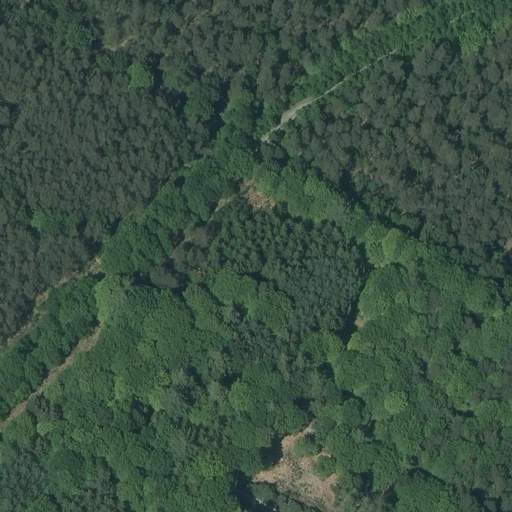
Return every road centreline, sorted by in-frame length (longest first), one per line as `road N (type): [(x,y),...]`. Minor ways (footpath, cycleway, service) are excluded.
road 1 (unclassified): [(0,393),(243,156),(375,66),(507,0)]
road 2 (track): [(511,309),(23,0)]
road 3 (track): [(102,291),(445,511)]
road 4 (track): [(445,267),(281,407),(188,511)]
